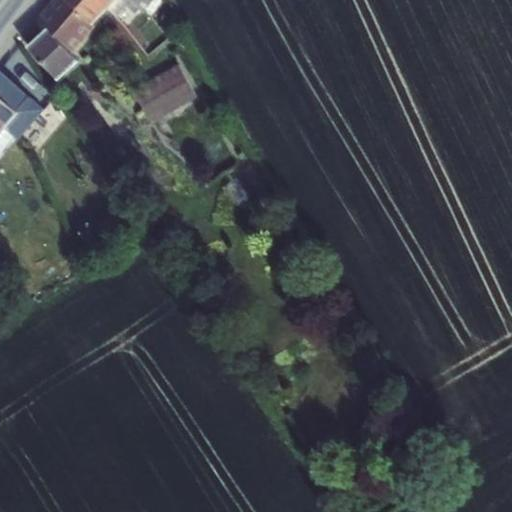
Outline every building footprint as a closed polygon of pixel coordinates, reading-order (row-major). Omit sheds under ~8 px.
[(74,64),(68,56),(94,26),(64,0),(59,0),(40,22),(45,29),(26,46),(53,80),(74,64)] [(64,0),(94,26),(108,10),(97,0),(64,0)] [(118,18),(131,2),(128,0),(97,0),(108,10),(118,18)] [(152,0),(128,0),(131,2),(142,11),(152,0)] [(176,66),(136,93),(154,122),(196,94),(176,66)] [(25,117),(33,108),(23,99),(26,95),(19,89),(14,95),(0,82),(0,125),(5,129),(11,138),(13,135),(17,138),(30,121),(25,117)] [(0,150),(11,138),(5,129),(0,125),(0,150)]
